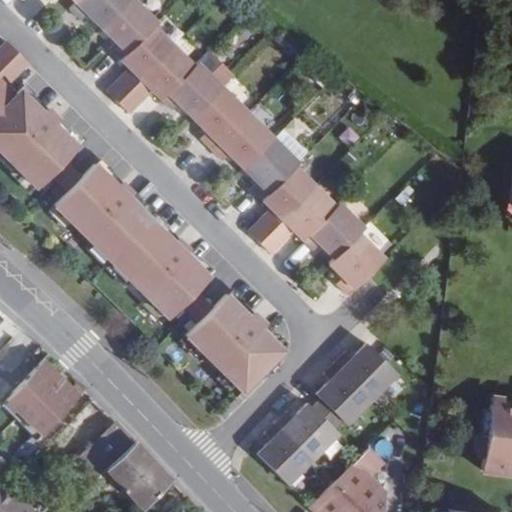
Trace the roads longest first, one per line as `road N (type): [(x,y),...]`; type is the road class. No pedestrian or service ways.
road 1 (residential): [(0,18),(323,341),(194,465)]
road 2 (secondary): [(0,273),(194,465)]
